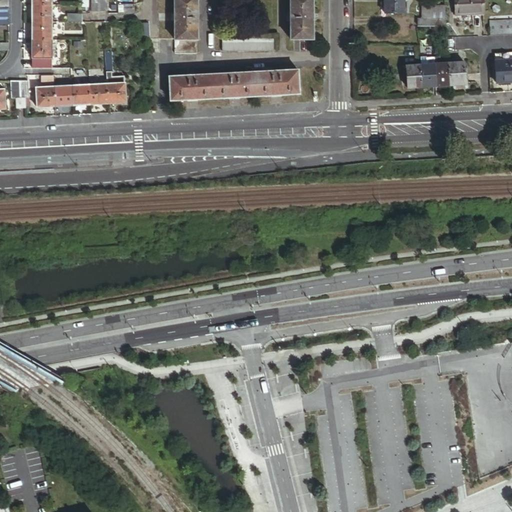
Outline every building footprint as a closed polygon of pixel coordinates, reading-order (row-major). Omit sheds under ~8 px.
[(0,0),(0,8),(9,9),(9,0),(0,0)] [(90,0),(91,13),(99,12),(99,0),(90,0)] [(99,0),(99,12),(107,12),(107,0),(99,0)] [(197,0),(174,0),(175,54),(197,54),(197,0)] [(207,0),(208,53),(217,52),(216,0),(207,0)] [(311,0),(288,0),(289,39),(312,39),(311,0)] [(405,14),(405,0),(385,0),(385,14),(405,14)] [(482,0),(455,0),(457,15),(483,14),(482,0)] [(32,13),(32,23),(52,23),(52,5),(34,5),(34,14),(32,13)] [(118,14),(135,13),(134,5),(132,5),(118,5),(118,14)] [(0,16),(9,17),(9,9),(0,8),(0,16)] [(446,20),(446,10),(423,10),(423,20),(446,20)] [(68,22),(82,22),(82,18),(82,15),(82,14),(68,14),(68,22)] [(9,17),(0,16),(0,24),(9,24),(9,17)] [(511,21),(490,22),(491,38),(511,36),(511,21)] [(52,23),(32,23),(32,32),(34,32),(34,40),(52,40),(52,23)] [(150,38),(149,23),(134,24),(135,39),(150,38)] [(274,37),(221,38),(221,52),(274,52),(274,37)] [(52,40),(34,40),(34,49),(33,49),(33,58),(39,58),(52,58),(52,40)] [(110,52),(105,53),(106,78),(106,80),(117,79),(118,84),(125,84),(125,77),(112,77),(110,52)] [(511,61),(511,54),(495,55),(496,62),(511,61)] [(52,66),(52,58),(39,58),(39,66),(52,66)] [(421,66),(422,88),(436,88),(434,65),(434,58),(426,59),(426,65),(421,66)] [(511,84),(511,61),(496,62),(497,85),(511,84)] [(448,64),(450,87),(466,86),(465,63),(448,64)] [(436,88),(450,87),(448,64),(441,65),(434,65),(436,88)] [(407,89),(422,88),(421,66),(406,67),(407,89)] [(297,71),(169,78),(171,101),(298,94),(297,71)] [(54,87),(54,79),(43,79),(43,88),(54,87)] [(16,99),(20,99),(20,81),(10,81),(11,100),(16,99)] [(118,84),(107,85),(108,103),(116,102),(116,104),(126,103),(125,84),(118,84)] [(72,105),(90,104),(89,85),(72,87),(72,105)] [(108,103),(107,85),(89,85),(90,104),(90,105),(99,104),(108,103)] [(46,106),(55,106),(54,87),(43,88),(36,88),(37,108),(47,107),(46,106)] [(72,105),(72,87),(54,87),(55,106),(63,105),(63,107),(73,106),(72,105)] [(16,109),(25,108),(25,99),(24,99),(20,99),(16,99),(16,109)]
